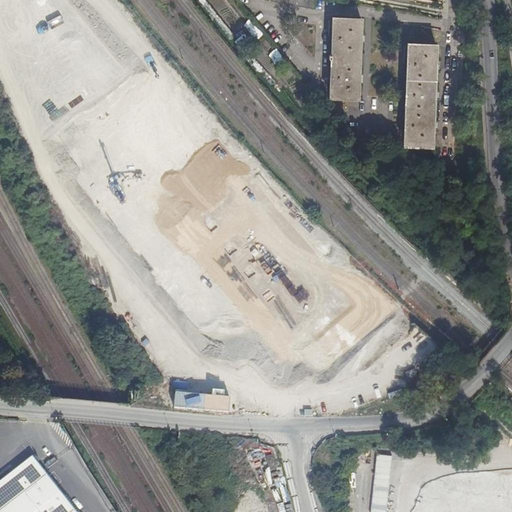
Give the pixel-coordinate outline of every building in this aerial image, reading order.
[(34,0),(189,169),(198,161),(328,303),(357,276),(226,133),(221,138),(94,0),(34,0)] [(360,17),(332,16),(331,53),(328,53),(328,57),(330,57),(329,96),(357,97),(360,17)] [(436,44),(407,43),(403,144),(431,145),(436,44)] [(117,302),(151,275),(148,271),(127,288),(125,285),(112,295),(117,302)] [(376,305),(326,355),(332,361),(321,372),(329,380),(340,370),(350,380),(409,321),(377,289),(368,297),(376,305)] [(231,370),(231,389),(266,390),(267,372),(231,370)] [(72,511),(30,457),(0,479),(0,511),(72,511)] [(391,511),(511,511),(511,473),(397,461),(391,511)]
